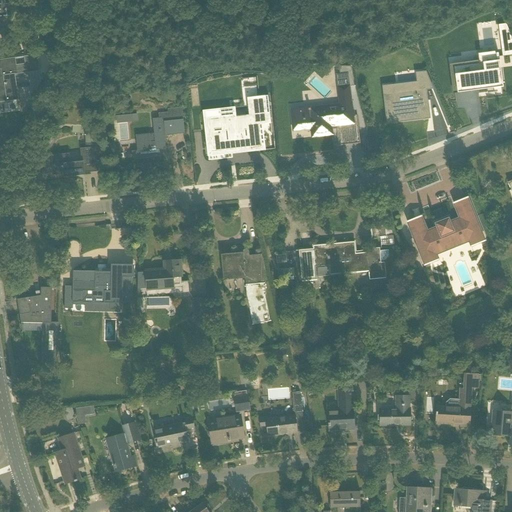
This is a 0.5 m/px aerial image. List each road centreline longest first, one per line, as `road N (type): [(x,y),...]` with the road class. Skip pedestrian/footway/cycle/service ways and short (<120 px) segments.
road 1 (residential): [(0,220),(373,177),(511,126)]
road 2 (residential): [(231,474),(386,459),(511,466)]
road 3 (residential): [(86,511),(231,474)]
